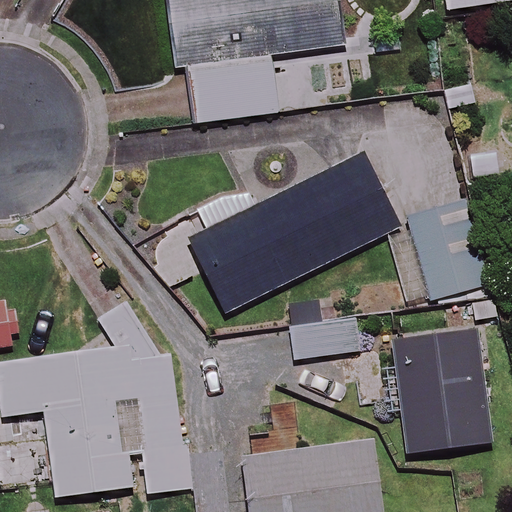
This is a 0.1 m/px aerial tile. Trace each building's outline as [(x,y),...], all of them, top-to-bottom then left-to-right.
[(198,127),(282,115),(274,60),(347,50),(339,0),(165,0),(176,69),(189,67),(198,127)] [(189,243),(203,273),(221,314),(399,236),(366,161),(263,206),(255,189),(195,215),(205,236),(189,243)] [(463,202),(407,217),(428,302),(485,288),(463,202)] [(358,322),(291,329),(295,366),(362,359),(358,322)] [(491,444),(472,330),(389,343),(407,457),(491,444)] [(172,356),(0,362),(0,420),(48,419),(53,504),(131,493),(130,460),(144,460),(145,496),(191,495),(189,442),(175,443),(172,356)] [(379,511),(371,444),(245,459),(251,511),(379,511)]
